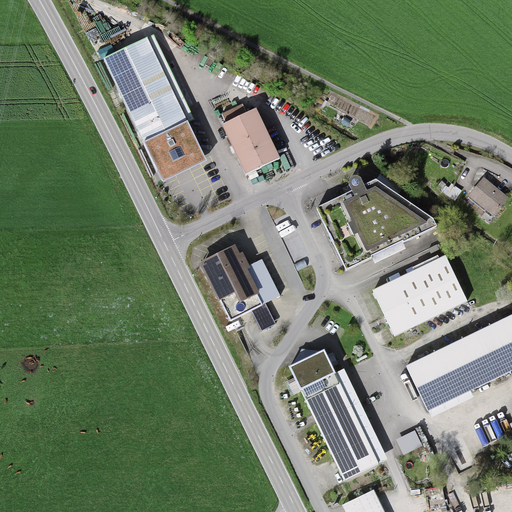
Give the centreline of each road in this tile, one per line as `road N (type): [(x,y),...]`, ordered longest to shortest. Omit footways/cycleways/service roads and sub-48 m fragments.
road 1 (residential): [(511,152),(434,129),(378,143),(165,244)]
road 2 (secondary): [(165,244),(297,511)]
road 3 (secondary): [(39,0),(165,244)]
road 4 (unknown): [(381,366),(387,442),(414,511)]
road 5 (unknown): [(252,199),(189,72)]
